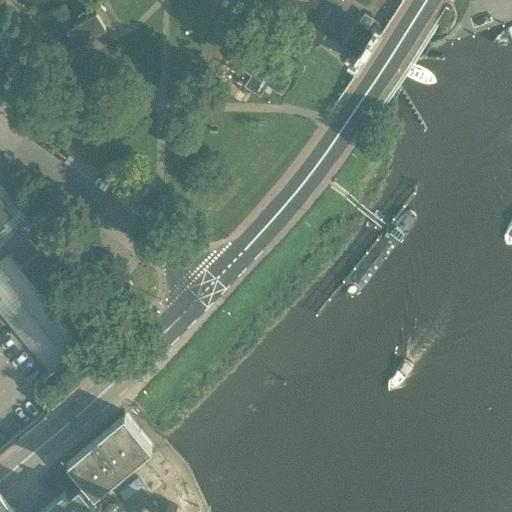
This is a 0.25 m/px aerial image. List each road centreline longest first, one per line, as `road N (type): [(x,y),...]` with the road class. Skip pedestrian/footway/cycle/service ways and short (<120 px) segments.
road 1 (secondary): [(206,288),(309,175),(429,0)]
road 2 (secondary): [(0,478),(111,385),(206,288)]
road 3 (unclassified): [(206,288),(0,126)]
